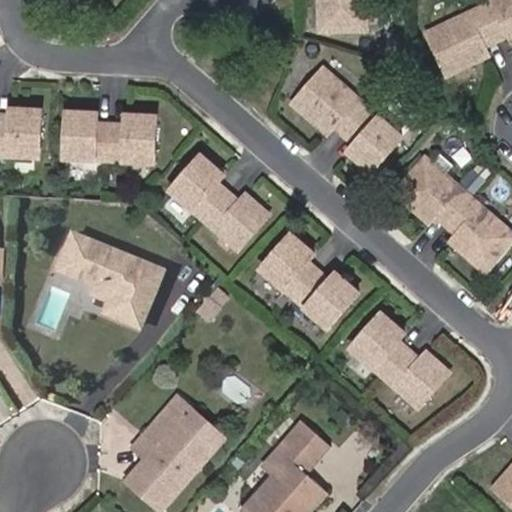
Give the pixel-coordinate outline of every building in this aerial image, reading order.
[(312,0),(313,35),(360,34),(358,0),(312,0)] [(421,36),(441,78),(476,61),(471,52),(477,49),(505,36),(509,45),(511,43),(511,0),(495,0),(489,3),(489,5),(463,17),(462,16),(421,36)] [(476,61),(481,58),(477,49),(471,52),(476,61)] [(318,73),(287,107),(317,133),(323,125),(328,129),(351,149),(344,157),(367,176),(397,141),(375,121),(373,122),(352,104),(352,102),(318,73)] [(35,118),(5,117),(4,123),(0,123),(0,161),(2,162),(4,163),(33,164),(35,118)] [(120,123),(120,131),(90,130),(90,120),(60,119),(59,165),(88,167),(89,165),(118,167),(120,168),(148,169),(150,123),(120,123)] [(317,133),(321,137),(328,129),(323,125),(317,133)] [(239,213),(234,208),(211,188),(218,180),(195,161),(165,196),(187,216),(189,216),(210,233),(211,236),(234,256),(263,220),(246,205),(239,213)] [(420,162),(390,196),(420,221),(425,214),(430,218),(454,238),(459,242),(453,250),(481,275),(511,240),(478,211),(476,212),(454,192),(455,190),(420,162)] [(246,205),(241,201),(234,208),(239,213),(246,205)] [(420,221),(424,226),(430,218),(425,214),(420,221)] [(454,238),(447,246),(453,250),(459,242),(454,238)] [(332,279),(326,287),(304,267),(310,259),(287,240),(256,275),(279,294),(281,293),(303,313),(303,315),(325,333),(356,299),(332,279)] [(165,275),(74,241),(61,278),(99,291),(96,300),(114,306),(131,313),(127,324),(145,331),(165,275)] [(220,284),(202,311),(214,319),(232,292),(220,284)] [(114,306),(110,318),(127,324),(131,313),(114,306)] [(422,369),(417,365),(394,345),(400,337),(377,319),(348,353),(371,372),(373,372),(394,391),(394,393),(417,412),(446,377),(429,362),(422,369)] [(429,362),(424,357),(417,365),(422,369),(429,362)] [(188,413),(175,401),(141,440),(156,452),(146,462),(126,486),(155,511),(164,511),(213,453),(179,425),(188,413)] [(213,453),(222,442),(188,413),(179,425),(213,453)] [(299,424),(274,452),(284,461),(270,476),(238,511),(237,511),(310,511),(324,496),(306,480),(330,453),(299,424)] [(141,440),(133,451),(146,462),(156,452),(141,440)] [(274,452),(261,467),(270,476),(284,461),(274,452)] [(511,469),(493,492),(511,508),(511,469)]
